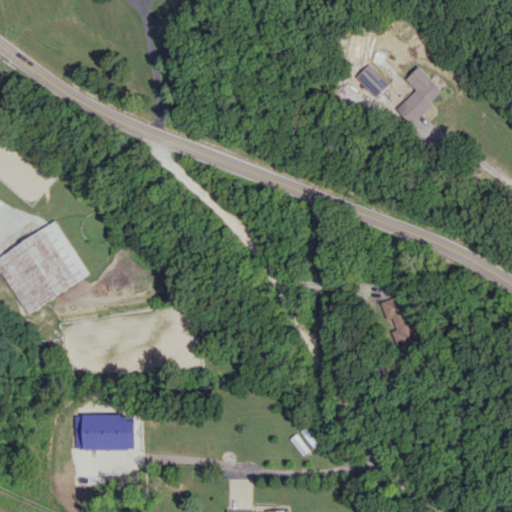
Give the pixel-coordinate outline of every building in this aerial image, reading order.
[(390,83),(370,63),(357,76),(376,96),(390,83)] [(417,89),(398,107),(412,122),(445,92),(420,65),(407,78),(417,89)] [(92,275),(59,220),(0,255),(0,271),(2,271),(27,313),(92,275)] [(377,300),(384,320),(390,317),(394,329),(388,332),(396,354),(422,344),(402,291),(377,300)] [(85,414),(85,448),(137,448),(137,419),(130,419),(130,414),(85,414)]
